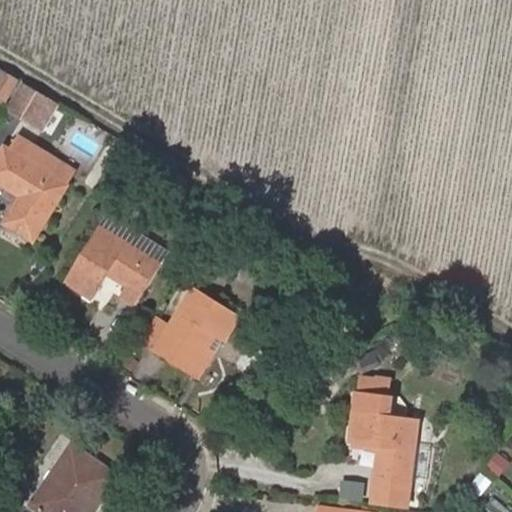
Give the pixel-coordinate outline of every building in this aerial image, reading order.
[(4,71),(0,77),(0,98),(8,103),(21,81),(4,71)] [(25,82),(8,110),(37,128),(54,100),(25,82)] [(54,100),(37,128),(41,131),(58,103),(54,100)] [(10,151),(6,149),(0,159),(0,183),(22,196),(6,224),(36,242),(69,186),(77,174),(57,162),(59,158),(20,135),(10,151)] [(238,222),(222,247),(236,256),(252,231),(238,222)] [(119,294),(135,304),(160,264),(102,229),(68,284),(92,298),(108,274),(125,284),(119,294)] [(194,373),(209,350),(218,335),(226,340),(240,318),(195,290),(175,323),(158,350),(194,373)] [(143,341),(158,350),(175,323),(160,313),(143,341)] [(194,373),(200,377),(214,353),(209,350),(194,373)] [(414,476),(417,448),(420,420),(390,417),(392,399),(357,396),(352,441),(382,444),(376,502),(411,506),(414,476)] [(73,447),(33,506),(41,511),(94,511),(118,478),(73,447)] [(422,477),(423,467),(427,468),(429,449),(417,448),(414,476),(422,477)]
